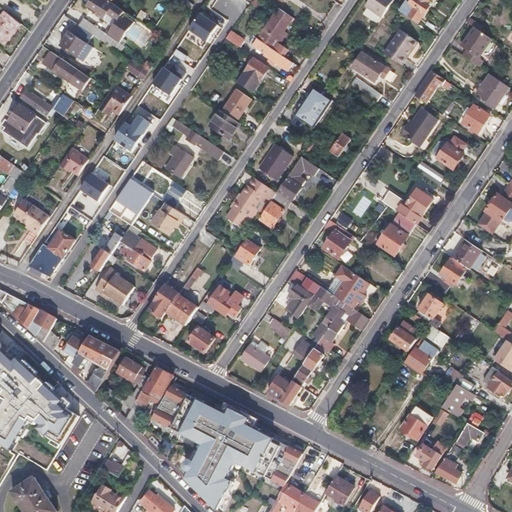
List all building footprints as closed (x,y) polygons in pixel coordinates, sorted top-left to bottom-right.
[(89,0),(88,2),(99,11),(98,13),(105,18),(109,20),(111,16),(118,20),(123,13),(125,10),(123,8),(112,1),(110,0),(89,0)] [(113,0),(112,1),(123,8),(126,4),(119,0),(113,0)] [(336,1),(334,0),(319,0),(318,1),(330,9),(336,1)] [(394,0),(368,0),(364,7),(382,18),(391,5),(394,0)] [(412,0),(410,3),(413,6),(425,14),(430,6),(426,4),(428,0),(412,0)] [(425,14),(413,6),(407,15),(418,23),(425,14)] [(294,17),(279,7),(259,39),(284,56),(288,50),(277,42),(294,17)] [(10,14),(4,10),(0,15),(0,22),(2,24),(10,14)] [(123,13),(118,20),(113,27),(120,32),(121,31),(127,23),(130,18),(123,13)] [(10,14),(2,24),(0,26),(0,39),(6,44),(21,23),(10,14)] [(223,27),(204,14),(193,30),(212,43),(223,27)] [(468,17),(465,21),(473,27),(480,31),(483,27),(468,17)] [(84,18),(80,25),(111,46),(120,32),(113,27),(111,26),(107,33),(84,18)] [(135,21),(130,18),(127,23),(132,26),(135,21)] [(480,31),(473,27),(461,46),(465,49),(461,55),(479,67),(483,61),(479,59),(491,39),(480,31)] [(416,39),(400,28),(383,52),(401,64),(407,56),(405,55),(416,39)] [(230,31),(226,38),(237,46),(242,39),(230,31)] [(88,43),(71,32),(61,47),(78,59),(88,43)] [(125,35),(120,32),(111,46),(116,50),(125,35)] [(266,53),(265,55),(270,57),(267,61),(274,65),(276,62),(288,70),(293,62),(292,61),(290,60),(284,56),(259,39),(254,35),(249,42),(266,53)] [(95,47),(88,43),(78,59),(84,63),(95,47)] [(359,59),(353,68),(375,82),(380,75),(385,78),(390,70),(361,51),(357,57),(359,59)] [(269,68),(255,58),(238,82),(253,92),(269,68)] [(79,70),(62,59),(54,71),(71,82),(79,70)] [(133,60),(127,70),(143,81),(150,70),(133,60)] [(167,69),(157,85),(174,97),(189,75),(175,66),(171,71),(167,69)] [(90,78),(79,70),(71,82),(82,89),(90,78)] [(440,76),(432,71),(415,96),(427,104),(436,91),(431,88),(437,80),(440,76)] [(511,88),(511,86),(491,71),(476,93),(498,109),(511,88)] [(356,76),(351,84),(377,102),(383,94),(356,76)] [(351,84),(342,77),(334,88),(343,94),(351,84)] [(446,80),(443,84),(453,90),(455,87),(446,80)] [(334,100),(315,87),(295,116),(314,129),(334,100)] [(252,99),(238,90),(223,111),(237,121),(252,99)] [(28,91),(22,99),(48,116),(53,108),(28,91)] [(127,105),(110,94),(96,115),(101,118),(103,116),(107,119),(114,124),(127,105)] [(1,124),(4,126),(2,130),(28,147),(37,132),(39,133),(47,122),(20,104),(8,120),(5,118),(1,124)] [(471,109),(469,113),(463,122),(470,127),(476,131),(479,133),(491,116),(474,105),(471,109)] [(153,118),(136,107),(119,133),(135,144),(153,118)] [(410,127),(407,124),(401,133),(406,136),(424,110),(421,108),(412,122),(410,127)] [(223,111),(221,110),(210,126),(230,139),(241,123),(237,121),(223,111)] [(438,120),(424,110),(406,136),(401,133),(400,134),(418,148),(438,120)] [(95,115),(94,117),(104,124),(107,119),(103,116),(101,118),(96,115),(95,115)] [(178,120),(174,126),(188,135),(192,129),(178,120)] [(192,129),(188,135),(185,140),(188,142),(190,140),(195,144),(197,140),(201,135),(192,129)] [(328,137),(322,132),(316,140),(323,145),(328,137)] [(351,140),(342,134),(331,150),(340,156),(351,140)] [(205,145),(203,148),(219,159),(225,151),(201,135),(197,140),(205,145)] [(317,144),(312,141),(307,148),(310,149),(313,151),(317,144)] [(450,144),(448,143),(437,158),(454,169),(464,154),(456,149),(458,146),(452,142),(450,144)] [(292,156),(273,143),(258,168),(276,180),(292,156)] [(170,152),(174,155),(167,167),(181,177),(194,157),(175,144),(170,152)] [(89,160),(73,149),(61,166),(65,169),(67,166),(73,170),(80,174),(89,160)] [(379,157),(375,154),(363,172),(367,174),(379,157)] [(1,155),(0,157),(0,165),(10,172),(15,164),(1,155)] [(277,192),(291,201),(301,187),(306,180),(300,176),(304,169),(314,176),(319,168),(301,156),(277,192)] [(427,167),(422,174),(435,183),(440,175),(427,167)] [(114,185),(95,171),(84,187),(103,201),(114,185)] [(362,173),(356,182),(359,185),(377,197),(383,188),(362,173)] [(138,183),(131,178),(119,195),(127,200),(138,183)] [(249,187),(248,186),(233,209),(227,218),(230,220),(229,220),(244,230),(250,220),(251,221),(257,211),(261,213),(266,204),(263,202),(265,198),(270,202),(273,198),(276,193),(255,178),(249,187)] [(359,185),(356,182),(350,190),(354,192),(359,185)] [(511,203),(511,184),(508,182),(499,195),(511,203)] [(119,195),(116,200),(138,216),(153,193),(138,183),(127,200),(119,195)] [(392,194),(383,188),(377,197),(386,204),(392,194)] [(407,205),(404,203),(397,212),(400,213),(417,225),(434,199),(433,198),(425,193),(418,188),(407,205)] [(162,200),(153,193),(138,216),(132,225),(140,230),(141,231),(145,226),(143,225),(155,205),(158,207),(162,200)] [(276,193),(273,198),(287,208),(291,203),(276,193)] [(511,226),(511,209),(511,207),(511,203),(499,195),(498,194),(478,224),(494,235),(503,221),(511,226)] [(37,200),(28,195),(18,211),(27,216),(37,200)] [(354,201),(346,195),(340,206),(347,211),(354,201)] [(64,257),(49,247),(62,229),(64,231),(82,204),(74,199),(53,230),(39,252),(32,261),(53,275),(60,265),(64,257)] [(54,211),(37,200),(27,216),(32,220),(37,223),(35,225),(42,229),(54,211)] [(185,215),(166,202),(152,223),(169,234),(174,226),(178,221),(180,222),(185,215)] [(284,212),(271,203),(260,219),(272,228),(284,212)] [(345,220),(335,213),(330,220),(340,227),(345,220)] [(400,213),(379,244),(396,256),(417,225),(400,213)] [(326,226),(334,231),(322,247),(339,258),(354,236),(340,227),(330,220),(326,226)] [(140,230),(132,225),(129,229),(137,234),(140,230)] [(64,231),(62,229),(49,247),(64,257),(76,239),(64,231)] [(121,240),(127,245),(123,252),(127,255),(126,257),(146,271),(152,261),(150,260),(158,248),(137,234),(129,229),(124,237),(121,240)] [(106,249),(103,248),(92,265),(101,271),(121,240),(124,237),(117,232),(106,249)] [(483,251),(466,239),(453,258),(471,270),(483,251)] [(249,240),(238,256),(250,265),(261,249),(249,240)] [(244,263),(233,256),(228,264),(239,272),(244,263)] [(451,260),(442,275),(447,278),(454,283),(457,285),(463,276),(465,273),(467,270),(451,260)] [(336,276),(344,281),(335,295),(346,303),(355,309),(371,284),(343,265),(336,276)] [(117,274),(118,272),(111,267),(96,289),(103,293),(102,295),(109,299),(111,296),(123,305),(124,305),(136,287),(117,274)] [(202,270),(197,267),(191,276),(196,279),(202,270)] [(302,285),(298,283),(288,297),(292,300),(286,309),(300,318),(308,305),(315,294),(320,286),(307,277),(302,285)] [(169,288),(165,285),(148,309),(162,318),(167,311),(178,294),(180,292),(170,286),(169,288)] [(229,312),(236,317),(242,307),(239,305),(245,297),(235,290),(231,296),(229,295),(231,292),(220,285),(207,304),(215,309),(226,316),(229,312)] [(320,286),(315,294),(325,300),(329,303),(341,311),(346,303),(335,295),(320,286)] [(0,289),(0,300),(2,303),(29,328),(34,321),(40,310),(0,289)] [(198,307),(178,294),(167,311),(186,325),(192,317),(196,310),(198,307)] [(325,300),(315,294),(308,305),(318,311),(325,300)] [(444,304),(431,295),(421,310),(434,319),(444,304)] [(123,305),(111,296),(109,299),(121,308),(123,305)] [(203,300),(200,305),(212,313),(215,309),(207,304),(203,300)] [(339,313),(328,329),(323,337),(332,343),(347,320),(362,329),(369,318),(355,309),(346,303),(341,311),(339,313)] [(329,303),(327,305),(333,309),(339,313),(341,311),(329,303)] [(339,313),(333,309),(323,325),(328,329),(339,313)] [(206,317),(196,310),(192,317),(201,324),(206,317)] [(421,310),(417,315),(422,318),(425,321),(429,323),(430,324),(434,319),(421,310)] [(43,311),(43,312),(36,322),(51,330),(58,319),(43,311)] [(511,319),(511,313),(508,311),(494,333),(501,337),(511,319)] [(414,313),(411,318),(419,323),(419,322),(422,318),(417,315),(414,313)] [(430,324),(433,326),(438,329),(445,333),(447,335),(450,330),(450,329),(434,319),(430,324)] [(279,320),(275,327),(288,336),(292,329),(279,320)] [(34,321),(29,328),(44,342),(51,330),(36,322),(34,321)] [(405,322),(401,329),(413,337),(417,330),(405,322)] [(323,325),(321,324),(314,334),(321,339),(323,337),(328,329),(323,325)] [(438,329),(433,326),(427,334),(432,337),(438,329)] [(205,331),(199,327),(189,342),(206,353),(216,338),(209,334),(205,331)] [(401,329),(400,328),(393,340),(410,352),(418,340),(413,337),(401,329)] [(445,333),(438,329),(432,337),(439,342),(445,333)] [(61,339),(51,330),(44,342),(54,351),(61,339)] [(454,333),(450,330),(447,335),(446,336),(449,339),(451,340),(454,333)] [(91,336),(86,344),(77,358),(71,367),(79,375),(83,368),(81,366),(87,356),(93,360),(92,362),(94,364),(96,362),(99,364),(95,371),(88,383),(97,391),(104,380),(111,367),(120,351),(91,336)] [(449,339),(446,336),(441,343),(440,345),(444,347),(449,339)] [(86,344),(74,337),(66,351),(77,358),(86,344)] [(321,339),(318,344),(327,351),(330,352),(334,345),(332,343),(323,337),(321,339)] [(427,342),(424,346),(421,350),(432,358),(438,349),(427,342)] [(511,345),(507,342),(494,361),(511,373),(511,345)] [(280,348),(274,344),(269,351),(272,353),(269,357),(270,358),(272,359),(280,348)] [(318,344),(315,348),(324,355),(327,351),(318,344)] [(251,345),(244,356),(255,364),(254,366),(262,371),(270,358),(269,357),(256,349),(251,345)] [(324,355),(315,348),(306,363),(304,365),(313,372),(324,355)] [(421,350),(418,348),(408,363),(423,373),(432,358),(421,350)] [(50,436),(62,443),(79,415),(75,410),(69,405),(52,390),(49,386),(41,379),(28,367),(19,358),(18,358),(18,357),(14,361),(6,353),(3,350),(0,350),(0,383),(6,389),(2,395),(0,398),(0,440),(9,446),(14,438),(17,440),(20,434),(29,419),(32,415),(38,418),(39,419),(43,424),(40,427),(50,436)] [(294,355),(290,360),(302,368),(304,365),(306,363),(294,355)] [(244,356),(242,359),(253,367),(254,366),(255,364),(244,356)] [(133,361),(126,357),(118,372),(124,376),(133,361)] [(146,369),(133,361),(124,376),(137,384),(146,369)] [(304,365),(302,368),(297,376),(306,383),(313,372),(304,365)] [(455,377),(458,370),(450,366),(447,373),(455,377)] [(118,372),(111,367),(104,380),(112,384),(118,372)] [(156,367),(149,378),(143,389),(151,393),(160,399),(174,376),(156,367)] [(493,369),(484,382),(490,386),(488,389),(503,399),(505,395),(508,392),(510,393),(511,389),(511,383),(499,374),(499,373),(493,369)] [(135,393),(132,391),(124,404),(130,410),(141,391),(143,389),(149,378),(146,376),(135,393)] [(279,376),(275,382),(287,391),(291,384),(279,376)] [(306,383),(297,376),(293,381),(303,387),(306,383)] [(463,379),(458,386),(470,393),(475,387),(463,379)] [(291,384),(287,391),(281,399),(280,400),(290,406),(297,395),(303,387),(293,381),(291,384)] [(275,382),(269,391),(281,399),(287,391),(275,382)] [(284,487),(299,460),(250,431),(255,423),(240,414),(224,404),(219,413),(171,385),(161,403),(158,407),(152,418),(188,437),(197,441),(199,438),(206,442),(204,445),(199,453),(193,463),(192,462),(190,461),(185,464),(186,469),(190,472),(186,479),(217,510),(225,493),(231,482),(226,479),(236,462),(238,458),(244,462),(242,465),(284,487)] [(451,397),(453,398),(444,411),(459,419),(462,415),(457,412),(462,404),(466,397),(471,400),(474,395),(470,393),(458,386),(452,395),(451,397)] [(149,396),(141,391),(130,410),(125,418),(137,425),(141,419),(136,416),(142,405),(145,407),(149,400),(149,396)] [(301,397),(297,395),(290,406),(294,407),(301,397)] [(161,403),(157,401),(147,417),(148,418),(141,431),(144,432),(147,427),(152,418),(158,407),(161,403)] [(441,411),(439,415),(448,421),(450,417),(441,411)] [(428,428),(411,417),(402,431),(410,436),(418,442),(428,428)] [(475,429),(470,425),(458,443),(464,446),(470,438),(475,429)] [(197,441),(188,437),(184,445),(193,450),(198,442),(204,445),(206,442),(199,438),(197,441)] [(425,447),(417,457),(426,464),(424,467),(428,470),(432,472),(442,458),(425,447)] [(479,452),(472,448),(468,453),(476,457),(479,452)] [(456,464),(447,459),(438,473),(448,479),(458,485),(464,476),(453,469),(456,464)] [(103,468),(102,469),(118,477),(125,465),(122,464),(121,466),(112,460),(111,463),(107,460),(103,468)] [(34,476),(12,491),(25,511),(55,511),(57,511),(34,476)] [(351,485),(336,476),(326,493),(335,498),(334,500),(340,504),(351,485)] [(228,494),(234,483),(231,482),(225,493),(228,494)] [(113,489),(103,483),(91,504),(100,509),(100,508),(106,511),(105,511),(116,511),(126,495),(118,491),(116,494),(112,491),(113,489)] [(297,490),(290,486),(280,502),(289,507),(285,511),(293,511),(304,494),(297,490)] [(150,491),(140,502),(151,511),(171,511),(174,510),(158,495),(156,497),(150,491)] [(314,511),(320,503),(304,494),(293,511),(314,511)] [(323,498),(320,503),(314,511),(320,511),(327,500),(323,498)]
